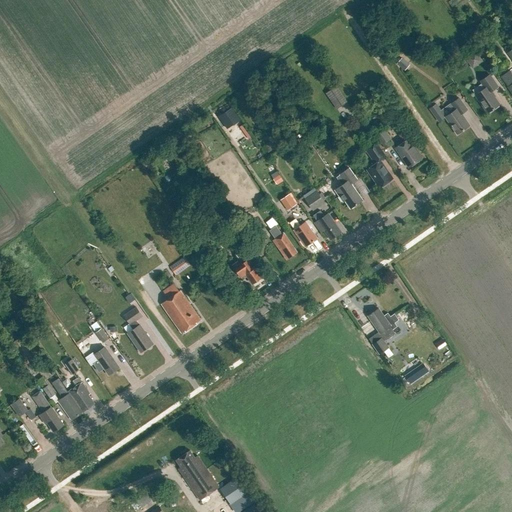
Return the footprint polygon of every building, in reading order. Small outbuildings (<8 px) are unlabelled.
[(445,49),(452,59),(460,54),(453,44),(445,49)] [(413,67),(403,59),(398,65),(407,73),(413,67)] [(507,88),(511,94),(511,74),(509,71),(501,77),(508,87),(507,88)] [(480,80),(484,88),(474,95),(487,113),(499,104),(490,91),(497,86),(489,74),(480,80)] [(325,93),(336,108),(346,101),(336,86),(325,93)] [(451,103),(455,109),(444,116),(445,117),(457,134),(469,125),(461,113),(467,109),(458,97),(451,103)] [(436,103),(429,108),(438,121),(445,117),(444,116),(445,116),(436,103)] [(240,120),(232,108),(218,117),(227,129),(240,120)] [(241,125),(228,132),(235,145),(248,138),(241,125)] [(376,135),(385,148),(393,143),(384,129),(376,135)] [(395,147),(408,167),(422,158),(408,138),(395,147)] [(366,169),(379,187),(392,178),(379,160),(366,169)] [(349,168),(339,175),(340,175),(336,178),(342,185),(335,190),(343,202),(344,201),(350,209),(362,200),(351,184),(357,179),(349,168)] [(275,184),(281,180),(277,175),(272,179),(275,184)] [(316,190),(305,198),(311,208),(323,200),(316,190)] [(290,194),(281,200),(288,210),(297,204),(290,194)] [(340,232),(328,213),(324,215),(320,210),(313,215),(317,221),(314,222),(320,232),(323,230),(330,239),(340,232)] [(263,231),(252,215),(240,223),(250,239),(263,231)] [(291,231),(303,248),(316,239),(304,222),(298,226),(294,221),(288,226),(292,230),(291,231)] [(283,233),(281,234),(276,226),(269,231),(275,239),(278,244),(276,245),(286,260),(297,252),(283,233)] [(227,235),(237,249),(246,244),(236,229),(227,235)] [(258,280),(259,278),(261,277),(249,259),(248,259),(242,250),(236,254),(240,260),(233,265),(237,270),(238,272),(241,277),(246,274),(252,283),(254,282),(256,282),(258,280)] [(169,266),(175,274),(190,264),(184,256),(169,266)] [(161,304),(182,333),(200,320),(180,291),(161,304)] [(127,303),(133,299),(129,292),(123,297),(127,303)] [(140,325),(138,326),(135,322),(142,316),(136,307),(124,316),(133,329),(127,333),(141,353),(153,344),(140,325)] [(378,308),(368,316),(380,333),(381,332),(386,339),(395,334),(392,330),(397,326),(394,323),(398,320),(394,314),(390,316),(388,313),(383,316),(378,308)] [(96,322),(91,325),(96,332),(101,329),(96,322)] [(95,333),(103,343),(109,339),(101,329),(96,332),(95,333)] [(373,343),(379,353),(389,347),(382,337),(373,343)] [(105,347),(94,354),(99,360),(94,364),(99,372),(104,368),(109,375),(119,368),(105,347)] [(73,361),(66,365),(73,376),(80,371),(73,361)] [(49,384),(49,385),(43,377),(38,381),(50,398),(56,394),(49,384)] [(69,391),(83,411),(94,403),(88,395),(90,393),(79,377),(73,381),(76,386),(69,391)] [(58,378),(52,382),(62,398),(59,401),(70,417),(73,415),(74,418),(82,413),(58,378)] [(32,396),(44,412),(39,415),(45,424),(47,423),(54,432),(63,425),(51,407),(40,391),(32,396)] [(11,403),(20,416),(29,410),(20,397),(11,403)] [(176,460),(181,467),(178,469),(200,500),(219,487),(197,456),(195,458),(190,450),(176,460)] [(224,452),(220,455),(224,461),(228,458),(224,452)] [(239,476),(220,489),(230,503),(249,491),(239,476)] [(146,493),(142,495),(146,502),(150,500),(146,493)]
